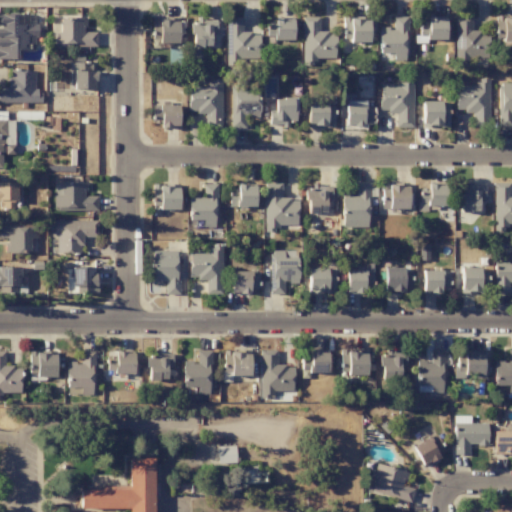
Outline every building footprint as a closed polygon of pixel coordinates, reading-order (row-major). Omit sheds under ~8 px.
[(35,15),(0,14),(0,59),(15,60),(15,49),(35,50),(35,15)] [(96,32),(85,32),(85,16),(59,16),(59,32),(52,32),(52,46),(96,46),(96,32)] [(178,17),(152,16),(151,42),(177,42),(178,17)] [(334,59),(335,33),(318,32),(319,17),(303,16),(301,65),(314,66),(314,58),(334,59)] [(407,17),(393,16),(393,28),(379,28),(378,60),(407,61),(407,17)] [(454,16),(455,64),(466,64),(466,58),(488,57),(487,30),(471,31),(471,16),(454,16)] [(369,41),(368,17),(341,18),(342,42),(369,41)] [(511,17),(495,17),(494,42),(511,42),(511,17)] [(242,18),(225,18),(224,60),(258,61),(258,33),(242,33),(242,18)] [(445,19),(419,18),(419,41),(445,41),(445,19)] [(292,39),(292,19),(266,20),(267,39),(292,39)] [(216,35),(216,20),(190,20),(191,47),(210,47),(210,35),(216,35)] [(95,88),(95,62),(69,63),(69,70),(73,70),(73,88),(95,88)] [(34,70),(8,70),(8,86),(0,85),(0,102),(41,103),(41,90),(34,90),(34,70)] [(455,86),(455,111),(471,111),(472,127),(489,127),(488,78),(476,79),(476,85),(455,86)] [(396,127),(412,128),(412,79),(400,79),(400,86),(379,85),(379,111),(396,111),(396,127)] [(220,128),(221,80),(209,80),(209,87),(188,86),(188,112),(205,113),(204,128),(220,128)] [(258,117),(259,91),(244,91),(244,82),(231,81),(229,128),(244,128),(245,117),(258,117)] [(511,83),(497,83),(498,127),(511,126),(511,83)] [(268,111),(269,125),(295,125),(295,98),(274,98),(274,111),(268,111)] [(372,101),(345,100),(345,125),(371,126),(372,101)] [(421,127),(448,127),(448,102),(422,102),(421,127)] [(333,128),(333,103),(307,103),(306,127),(333,128)] [(178,105),(152,105),(152,124),(160,124),(160,127),(178,128),(178,105)] [(0,168),(1,168),(1,154),(14,154),(13,120),(5,120),(5,111),(0,111),(0,168)] [(53,210),(96,211),(97,196),(85,196),(86,182),(53,181),(53,210)] [(0,182),(0,209),(16,209),(16,183),(0,182)] [(509,183),(493,182),(492,225),(511,225),(511,198),(509,198),(509,183)] [(297,225),(297,199),(281,199),(280,183),(263,183),(264,232),(276,232),(276,225),(297,225)] [(369,183),(355,183),(355,193),(341,193),(342,227),(369,227),(369,183)] [(216,184),(203,184),(203,196),(188,196),(188,220),(202,220),(202,228),(216,228),(216,184)] [(461,212),(478,212),(478,200),(484,200),(484,185),(461,184),(461,212)] [(306,213),(325,213),(326,198),(331,198),(331,186),(306,185),(306,213)] [(407,209),(408,185),(381,185),(381,209),(407,209)] [(418,211),(426,211),(426,205),(446,206),(446,185),(419,185),(418,211)] [(178,209),(178,186),(152,186),(152,209),(178,209)] [(229,207),(254,206),(254,186),(228,186),(229,207)] [(97,221),(52,220),(52,234),(56,234),(56,253),(81,253),(81,236),(97,237),(97,221)] [(37,239),(37,225),(0,226),(0,238),(5,238),(5,254),(30,253),(29,239),(37,239)] [(221,249),(189,249),(188,279),(205,279),(205,294),(221,294),(221,249)] [(165,295),(178,294),(177,250),(151,251),(151,283),(164,283),(165,295)] [(269,294),(283,294),(283,283),(297,283),(297,251),(270,250),(269,294)] [(511,283),(511,261),(493,262),(494,293),(508,293),(508,284),(511,283)] [(372,291),(372,265),(346,265),(346,291),(372,291)] [(18,267),(0,266),(0,293),(18,294),(18,267)] [(97,267),(71,267),(70,293),(96,294),(97,267)] [(383,269),(384,293),(411,293),(410,268),(383,269)] [(307,270),(308,294),(334,293),(334,269),(307,270)] [(486,269),(460,269),(460,293),(479,293),(479,288),(486,288),(486,269)] [(449,292),(448,271),(422,271),(422,292),(449,292)] [(231,293),(257,292),(257,272),(230,272),(231,293)] [(493,386),(507,386),(507,393),(511,393),(511,348),(507,349),(508,360),(493,361),(493,386)] [(444,350),(430,349),(430,361),(416,361),(415,392),(443,393),(444,350)] [(211,350),(196,350),(196,362),(182,362),(182,387),(197,387),(197,394),(210,394),(211,350)] [(276,350),(259,350),(260,398),(271,398),(271,391),(292,391),(292,365),(276,366),(276,350)] [(4,351),(0,351),(0,399),(0,400),(1,393),(20,393),(20,367),(4,366),(4,351)] [(94,394),(95,351),(80,351),(79,363),(66,362),(66,387),(80,388),(80,393),(94,394)] [(133,352),(107,351),(107,372),(133,373),(133,352)] [(250,352),(223,351),(222,381),(229,381),(229,376),(249,376),(250,352)] [(482,377),(483,352),(454,351),(454,376),(482,377)] [(327,375),(328,353),(301,352),(301,374),(327,375)] [(340,374),(366,374),(366,352),(339,353),(340,374)] [(380,379),(400,379),(399,367),(405,367),(404,352),(379,353),(380,379)] [(55,376),(55,353),(29,353),(29,376),(55,376)] [(171,353),(153,353),(153,357),(146,357),(146,380),(166,379),(166,368),(171,368),(171,353)] [(454,455),(468,454),(468,445),(487,445),(486,423),(469,424),(469,416),(453,416),(454,455)] [(511,432),(493,432),(492,454),(511,454),(511,449),(511,448),(511,432)] [(422,466),(445,453),(435,434),(411,447),(422,466)] [(217,464),(235,463),(234,445),(216,446),(217,464)] [(153,511),(153,458),(128,458),(128,490),(80,490),(80,508),(129,509),(128,511),(153,511)] [(410,501),(413,488),(403,486),(406,471),(376,464),(370,492),(410,501)]
